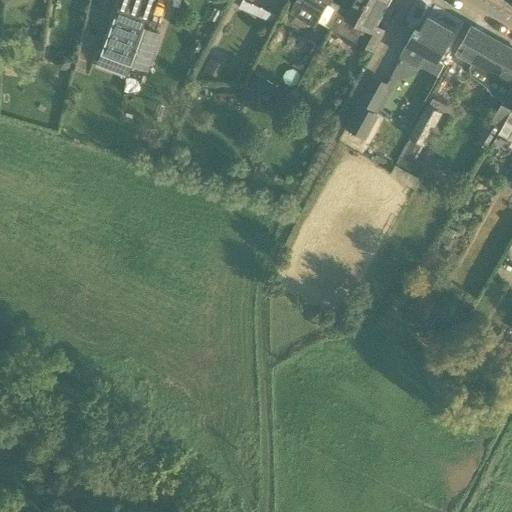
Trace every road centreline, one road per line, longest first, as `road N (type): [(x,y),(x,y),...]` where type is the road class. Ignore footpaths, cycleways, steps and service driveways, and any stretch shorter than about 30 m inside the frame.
road 1 (track): [(267,511),(267,301),(340,134)]
road 2 (track): [(186,511),(81,409),(0,369)]
road 3 (track): [(411,0),(340,134)]
